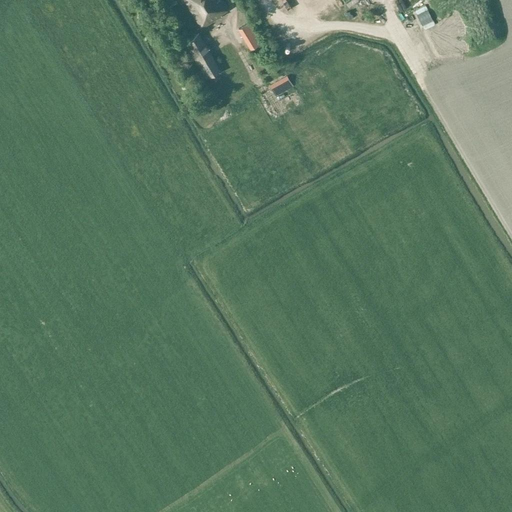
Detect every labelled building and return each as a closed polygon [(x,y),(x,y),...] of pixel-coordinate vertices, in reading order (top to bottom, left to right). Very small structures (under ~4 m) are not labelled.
[(222,0),(178,0),(180,3),(184,0),(185,0),(201,27),(221,16),(220,14),(228,9),(222,0)] [(333,0),(345,22),(359,15),(351,0),(333,0)] [(282,43),(294,37),(276,3),(264,9),(282,43)] [(249,21),(237,28),(249,48),(261,41),(249,21)] [(195,35),(185,41),(207,78),(221,69),(211,53),(199,33),(195,35)] [(292,85),(286,74),(269,84),(275,95),(292,85)] [(246,88),(235,94),(240,103),(251,97),(246,88)]
